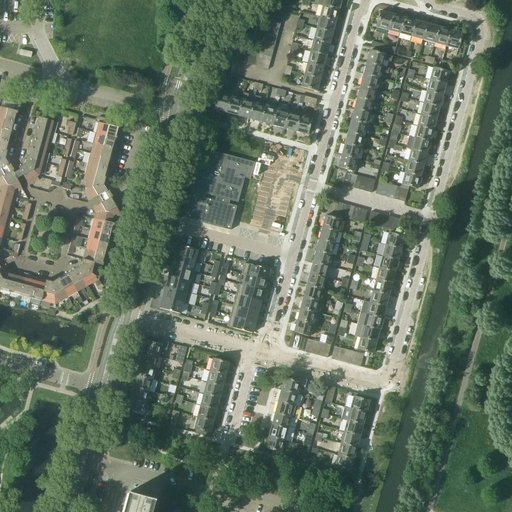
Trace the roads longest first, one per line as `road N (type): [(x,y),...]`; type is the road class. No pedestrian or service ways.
road 1 (residential): [(265,355),(370,382),(388,372),(479,28),(425,0)]
road 2 (residential): [(265,355),(366,0)]
road 3 (residential): [(13,166),(27,191),(85,208),(124,184),(141,102)]
road 4 (tertiary): [(122,315),(176,111)]
road 5 (residential): [(296,511),(127,471)]
road 6 (residential): [(122,315),(248,350)]
road 7 (tertiary): [(176,111),(201,40),(236,0)]
road 8 (tertiary): [(69,511),(102,389)]
